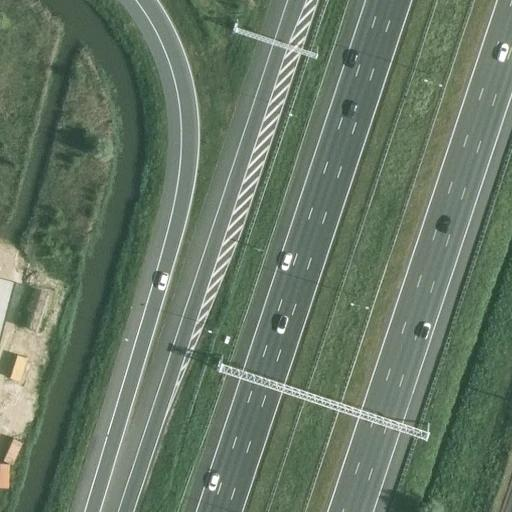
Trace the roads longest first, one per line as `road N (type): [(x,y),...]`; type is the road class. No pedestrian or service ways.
road 1 (motorway): [(295,0),(124,511)]
road 2 (motorway): [(387,0),(218,511)]
road 3 (motorway): [(145,0),(183,82),(187,161),(89,511)]
road 4 (motorway): [(350,511),(511,22)]
